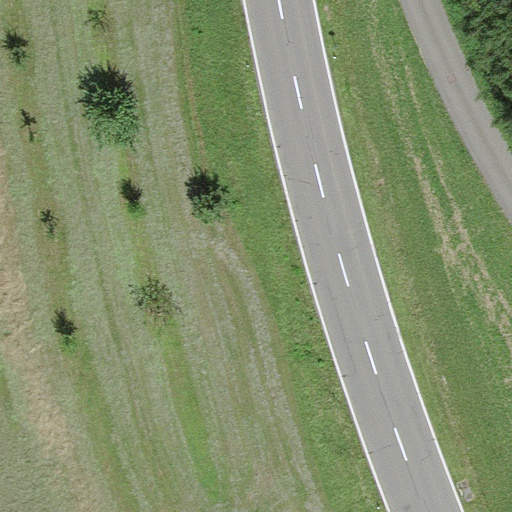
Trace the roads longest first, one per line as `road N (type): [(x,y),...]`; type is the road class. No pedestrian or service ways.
road 1 (primary): [(279,0),(349,288),(427,511)]
road 2 (residential): [(424,0),(511,188)]
